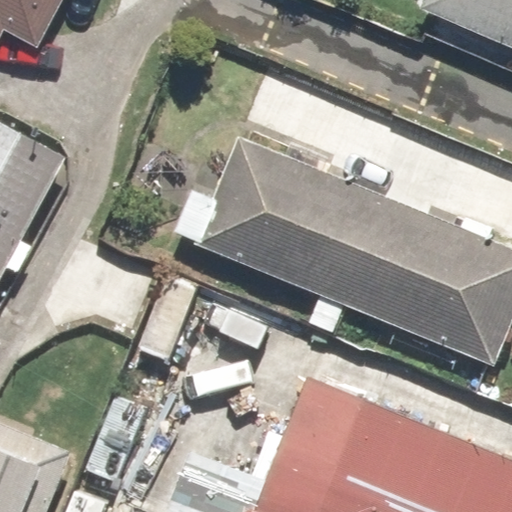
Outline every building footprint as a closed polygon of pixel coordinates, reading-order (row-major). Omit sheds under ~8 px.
[(0,0),(0,46),(10,28),(45,46),(68,0),(0,0)] [(511,0),(435,0),(430,12),(511,46),(511,0)] [(0,297),(77,148),(0,109),(0,297)] [(202,185),(181,238),(501,364),(511,336),(511,243),(243,137),(221,193),(202,185)] [(204,282),(172,269),(139,354),(172,367),(204,282)] [(511,511),(511,454),(295,373),(242,511),(511,511)] [(51,511),(74,454),(0,425),(0,511),(51,511)]
